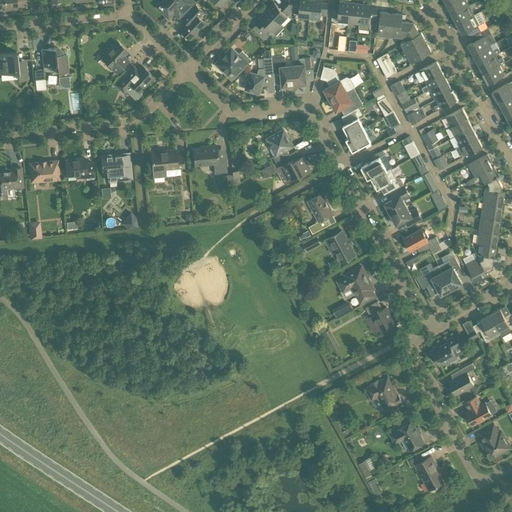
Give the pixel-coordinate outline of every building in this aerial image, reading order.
[(0,0),(0,8),(16,7),(15,0),(0,0)] [(159,0),(159,1),(163,5),(159,9),(168,19),(176,11),(181,15),(194,2),(191,0),(159,0)] [(280,23),(292,11),(287,0),(286,0),(279,7),(274,3),(266,11),(280,24),(280,23)] [(309,18),(310,0),(287,0),(292,11),(298,12),(298,16),(309,18)] [(310,0),(309,18),(320,19),(320,15),(326,16),(328,4),(322,3),(322,0),(310,0)] [(452,14),(468,5),(465,0),(455,0),(446,5),(452,14)] [(348,22),(350,3),(339,2),(339,5),(333,4),(331,16),(332,16),(331,20),(337,20),(348,22)] [(359,23),(361,4),(350,3),(348,22),(359,23)] [(468,5),(452,14),(457,24),(473,15),(471,10),(476,7),(474,3),(468,5)] [(361,4),(359,23),(370,24),(370,20),(376,21),(377,9),(371,8),(372,5),(361,4)] [(203,13),(195,5),(181,19),(186,24),(180,30),(190,40),(205,24),(199,17),(203,13)] [(284,27),(280,23),(280,24),(266,11),(259,19),(261,21),(257,25),(265,33),(269,29),(272,32),(273,31),(277,35),(284,27)] [(389,36),(391,13),(380,12),(378,34),(389,36)] [(400,37),(402,21),(402,14),(391,13),(389,36),(400,37)] [(469,37),(481,31),(478,25),(479,25),(473,15),(457,24),(462,34),(466,32),(469,37)] [(403,37),(413,23),(412,22),(402,21),(400,37),(403,37)] [(405,40),(419,33),(414,24),(413,23),(403,37),(405,40)] [(473,54),(490,45),(496,42),(488,27),(481,31),(469,37),(471,42),(468,45),(473,54)] [(406,53),(426,42),(420,32),(419,33),(405,40),(400,43),(406,53)] [(116,73),(126,63),(121,58),(127,52),(117,42),(101,58),(111,68),(116,73)] [(426,42),(406,53),(411,62),(431,52),(426,42)] [(478,64),(495,55),(500,52),(498,47),(492,50),(490,45),(473,54),(478,64)] [(232,47),(215,64),(226,75),(235,66),(240,71),(251,60),(241,51),(239,54),(232,47)] [(55,49),(55,48),(41,50),(43,67),(49,66),(50,67),(50,68),(50,69),(51,71),(52,72),(54,72),(55,73),(56,73),(57,73),(59,73),(59,77),(58,77),(59,82),(59,83),(60,84),(60,85),(61,85),(62,86),(64,87),(65,87),(67,87),(68,87),(69,86),(69,76),(68,76),(68,72),(66,55),(63,55),(62,54),(62,53),(61,52),(61,51),(59,50),(58,49),(57,49),(56,49),(55,49)] [(17,61),(16,52),(0,53),(0,73),(17,72),(18,80),(26,79),(24,60),(17,61)] [(387,77),(397,72),(387,53),(377,59),(387,77)] [(499,65),(500,65),(505,62),(502,57),(497,59),(495,55),(478,64),(483,73),(482,74),(499,65)] [(274,82),(271,57),(263,58),(265,68),(258,69),(256,74),(250,73),(250,74),(248,73),(246,75),(245,78),(246,80),(248,81),(245,90),(258,94),(261,85),(267,84),(267,83),(274,82)] [(292,65),(294,85),(298,85),(299,85),(300,86),(301,86),(302,86),(303,85),(304,85),(305,84),(306,84),(305,70),(311,69),(310,57),(299,58),(299,64),(292,65)] [(294,85),(292,65),(285,66),(284,58),(273,59),(274,73),(280,72),(282,86),(284,86),(285,86),(286,87),(287,87),(288,87),(289,87),(290,87),(291,86),(291,85),(294,85)] [(425,80),(442,71),(436,61),(419,70),(425,80)] [(504,75),(499,65),(482,74),(487,84),(504,75)] [(123,93),(126,89),(137,100),(142,95),(139,92),(153,77),(142,66),(138,70),(133,66),(127,72),(115,85),(123,93)] [(329,101),(346,91),(355,87),(350,78),(347,76),(339,80),(333,69),(323,66),(320,79),(327,81),(330,86),(324,89),(326,92),(325,94),(329,101)] [(44,79),(43,69),(34,70),(35,80),(44,79)] [(446,81),(447,81),(442,71),(425,80),(427,85),(422,88),(424,92),(430,90),(446,81)] [(396,95),(405,90),(400,80),(391,85),(396,95)] [(451,90),(447,81),(446,81),(430,90),(435,99),(452,90),(453,89),(452,89),(451,90)] [(511,93),(511,81),(492,92),(497,102),(511,93)] [(376,98),(383,94),(380,87),(372,91),(376,98)] [(458,99),(453,89),(452,90),(435,99),(435,100),(436,99),(439,104),(434,107),(436,111),(441,109),(458,99)] [(351,111),(354,110),(363,105),(357,94),(349,98),(346,91),(329,101),(332,107),(334,108),(336,111),(348,104),(351,111)] [(503,111),(511,105),(511,93),(497,102),(498,102),(503,111)] [(384,114),(392,110),(385,97),(377,101),(384,114)] [(406,111),(418,105),(414,97),(402,104),(406,111)] [(508,120),(511,118),(511,105),(503,111),(508,120)] [(451,126),(467,117),(462,107),(445,116),(450,126),(451,126)] [(347,134),(362,126),(354,110),(351,111),(341,117),(345,124),(342,126),(347,134)] [(392,110),(384,114),(392,128),(399,123),(392,110)] [(412,124),(421,119),(416,110),(407,115),(412,124)] [(454,136),(471,127),(467,118),(468,118),(467,117),(451,126),(450,126),(447,127),(449,131),(451,130),(454,136)] [(362,126),(347,134),(349,137),(346,139),(352,151),(361,147),(370,141),(362,126)] [(460,146),(477,137),(471,127),(454,136),(460,146)] [(424,140),(436,134),(433,128),(425,133),(423,129),(419,131),(424,140)] [(280,131),(279,129),(276,131),(276,133),(267,139),(269,142),(267,143),(270,149),(272,148),(276,155),(272,157),(275,162),(289,155),(286,149),(292,146),(283,130),(280,131)] [(436,134),(424,140),(425,141),(427,145),(426,145),(429,150),(438,145),(436,141),(439,140),(436,134)] [(477,137),(460,146),(456,148),(460,156),(462,154),(463,156),(465,155),(465,156),(482,147),(477,137)] [(419,153),(413,141),(405,145),(411,158),(412,157),(419,153)] [(217,160),(216,145),(206,146),(206,148),(192,150),(194,165),(213,163),(214,174),(226,173),(225,159),(217,160)] [(175,156),(175,150),(150,152),(152,169),(153,178),(166,176),(165,169),(183,168),(182,155),(175,156)] [(425,165),(419,153),(412,157),(419,169),(425,165)] [(128,154),(100,157),(102,171),(106,170),(107,181),(130,178),(128,154)] [(486,184),(499,177),(494,166),(492,167),(489,162),(491,161),(487,154),(468,164),(475,177),(480,174),(485,183),(486,184)] [(439,169),(449,164),(443,155),(434,160),(439,169)] [(371,177),(386,169),(379,157),(364,165),(366,169),(363,171),(368,179),(371,178),(371,177)] [(85,164),(84,158),(64,160),(66,176),(75,175),(75,179),(94,177),(92,163),(85,164)] [(303,163),(301,158),(292,162),(291,161),(281,166),(285,173),(287,172),(291,179),(299,175),(300,176),(310,171),(305,162),(303,163)] [(58,179),(57,161),(45,162),(45,161),(39,162),(39,163),(29,164),(30,182),(58,179)] [(266,178),(278,171),(274,164),(262,170),(266,178)] [(22,185),(20,168),(11,169),(12,172),(6,172),(6,170),(0,170),(0,200),(7,199),(6,188),(12,188),(12,186),(22,185)] [(371,177),(371,178),(375,185),(378,184),(384,195),(404,184),(399,175),(395,178),(390,169),(386,170),(386,169),(371,177)] [(429,171),(422,175),(425,179),(427,180),(433,177),(429,171)] [(478,258),(486,272),(493,268),(494,260),(496,261),(498,246),(496,246),(497,241),(499,241),(500,232),(498,232),(499,227),(501,227),(502,219),(500,219),(501,213),(503,214),(504,205),(502,205),(503,200),(505,200),(506,192),(501,191),(502,186),(499,180),(500,179),(499,177),(486,184),(486,189),(485,189),(477,244),(483,245),(481,255),(482,255),(482,256),(478,258)] [(409,196),(404,186),(389,194),(392,199),(385,203),(390,214),(406,206),(402,199),(409,196)] [(111,198),(110,187),(101,188),(102,198),(111,198)] [(434,200),(441,196),(438,190),(431,194),(434,200)] [(312,234),(327,226),(323,219),(333,214),(322,193),(307,201),(318,221),(308,227),(312,234)] [(404,221),(407,226),(421,218),(419,213),(416,208),(409,211),(406,206),(390,214),(396,225),(404,221)] [(137,217),(127,229),(137,228),(137,217)] [(31,239),(42,238),(40,221),(29,222),(31,239)] [(424,232),(421,228),(403,237),(410,251),(424,243),(428,249),(430,248),(434,246),(439,243),(435,236),(428,241),(426,238),(429,236),(426,231),(424,232)] [(341,262),(355,254),(342,231),(328,239),(341,262)] [(447,237),(444,231),(438,235),(441,241),(447,237)] [(307,251),(321,244),(317,235),(303,243),(298,246),(301,253),(306,250),(307,251)] [(442,247),(452,242),(449,237),(439,242),(442,247)] [(463,258),(465,264),(475,281),(480,278),(481,280),(489,276),(486,272),(478,258),(478,257),(475,259),(472,253),(463,258)] [(454,257),(444,263),(448,269),(442,272),(451,289),(453,288),(455,289),(460,287),(460,284),(462,284),(455,271),(460,268),(454,257)] [(360,303),(374,295),(371,290),(373,289),(372,286),(371,286),(370,284),(370,283),(361,266),(345,275),(346,277),(338,281),(343,291),(352,286),(360,303)] [(451,289),(442,272),(436,275),(433,269),(423,274),(429,285),(434,282),(441,295),(443,294),(445,295),(447,294),(449,293),(450,290),(451,289)] [(298,305),(305,302),(300,294),(294,297),(298,305)] [(337,317),(353,308),(349,300),(332,309),(337,317)] [(382,309),(378,301),(365,307),(369,314),(371,312),(380,330),(387,326),(389,329),(397,324),(392,316),(391,316),(386,307),(382,309)] [(511,316),(510,314),(505,317),(500,308),(490,314),(499,330),(503,336),(510,332),(511,329),(511,328),(511,316)] [(490,335),(499,330),(490,314),(481,319),(485,327),(480,330),(486,342),(492,339),(490,335)] [(474,330),(469,320),(463,323),(468,333),(468,334),(471,340),(478,336),(475,330),(474,330)] [(340,347),(330,329),(322,333),(325,338),(322,339),(325,345),(328,343),(332,352),(340,347)] [(451,348),(460,343),(456,336),(447,341),(447,343),(439,347),(438,346),(434,348),(435,350),(432,351),(439,364),(447,360),(448,362),(456,357),(451,348)] [(456,395),(474,385),(467,373),(475,368),(472,363),(458,370),(461,376),(449,382),(456,395)] [(394,390),(387,377),(378,382),(377,380),(371,383),(372,385),(366,389),(372,399),(378,396),(386,410),(402,401),(398,394),(396,395),(393,390),(394,390)] [(481,405),(476,396),(465,403),(468,409),(470,408),(471,410),(465,413),(472,425),(492,415),(485,402),(481,405)] [(424,443),(412,421),(399,429),(389,434),(395,444),(404,439),(410,450),(424,443)] [(511,448),(502,429),(499,431),(494,423),(477,432),(481,440),(479,441),(489,461),(511,448)] [(365,475),(376,468),(369,456),(358,463),(365,475)] [(432,490),(436,488),(436,486),(443,482),(437,471),(438,470),(431,456),(415,465),(429,490),(430,489),(432,490)] [(378,482),(375,478),(368,482),(370,486),(378,482)]
